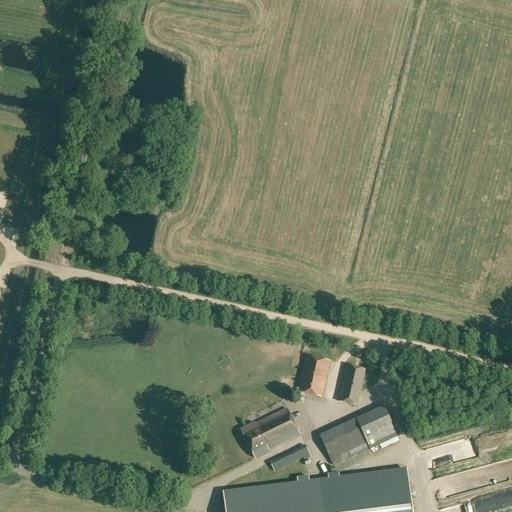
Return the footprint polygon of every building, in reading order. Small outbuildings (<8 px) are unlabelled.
[(10,193),(23,196),(26,185),(12,182),(10,193)] [(11,218),(24,219),(26,206),(13,204),(11,218)] [(297,391),(322,398),(330,361),(305,355),(297,391)] [(338,401),(357,405),(366,370),(347,365),(338,401)] [(383,405),(320,435),(331,459),(334,465),(348,458),(346,453),(367,444),(370,449),(397,437),(383,405)] [(241,429),(255,458),(269,451),(268,450),(300,434),(287,408),(255,423),(255,422),(241,429)] [(270,461),(274,471),(303,457),(305,460),(311,458),(310,455),(304,445),(270,461)] [(448,458),(437,456),(436,468),(443,469),(444,463),(453,464),(454,457),(448,456),(448,458)] [(411,511),(407,471),(339,479),(338,473),(328,475),(329,480),(309,483),(308,476),(297,478),(298,484),(224,493),(226,511),(411,511)]
